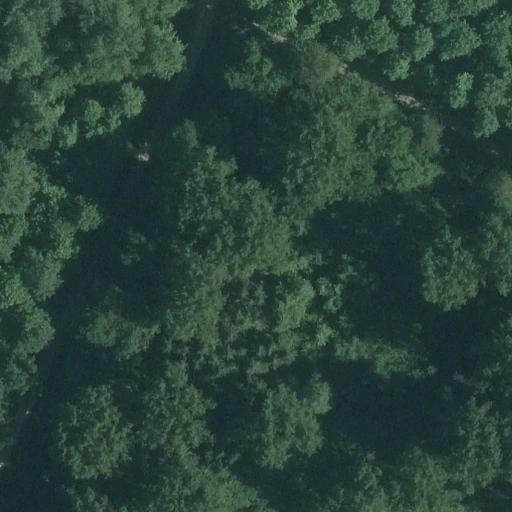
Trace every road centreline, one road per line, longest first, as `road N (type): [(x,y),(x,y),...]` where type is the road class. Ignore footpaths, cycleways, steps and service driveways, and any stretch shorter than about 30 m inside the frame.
road 1 (track): [(0,456),(214,0)]
road 2 (track): [(219,0),(511,168)]
